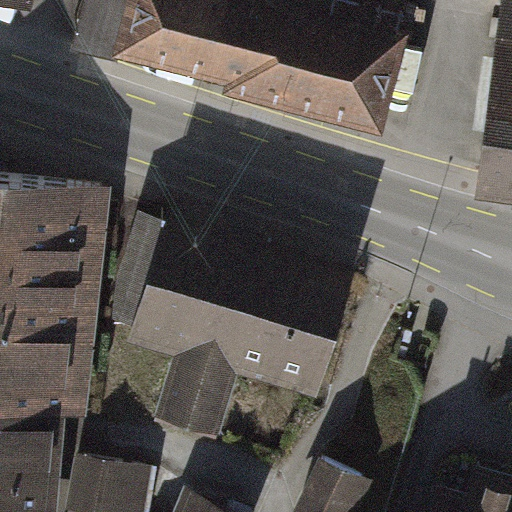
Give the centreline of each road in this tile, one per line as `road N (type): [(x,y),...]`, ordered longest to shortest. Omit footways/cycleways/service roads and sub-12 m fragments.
road 1 (tertiary): [(409,221),(0,85)]
road 2 (residential): [(286,511),(309,441),(339,408),(409,221)]
